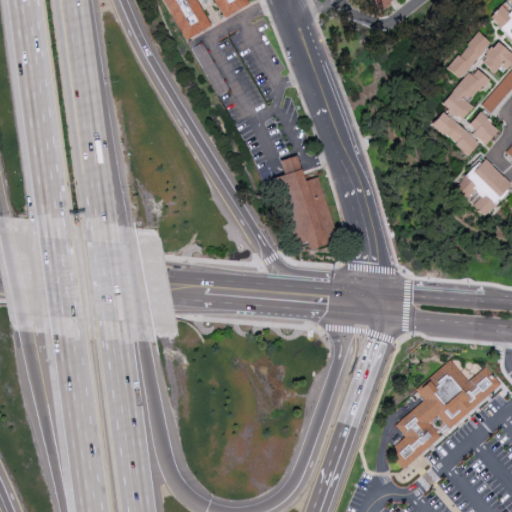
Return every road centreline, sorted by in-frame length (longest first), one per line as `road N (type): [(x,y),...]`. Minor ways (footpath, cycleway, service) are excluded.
road 1 (primary): [(357,293),(0,264)]
road 2 (motorway): [(266,246),(198,143),(123,0)]
road 3 (motorway): [(126,228),(78,0)]
road 4 (motorway): [(351,314),(294,482),(253,511)]
road 5 (motorway): [(104,223),(77,0)]
road 6 (motorway): [(315,511),(385,317)]
road 7 (primary): [(0,284),(203,301)]
road 8 (motorway): [(27,0),(48,182)]
road 9 (motorway): [(28,333),(70,511)]
road 10 (motorway): [(206,509),(174,481),(142,345)]
road 11 (motorway): [(70,339),(90,511)]
road 12 (residential): [(353,176),(294,14)]
road 13 (motorway): [(143,511),(122,345)]
road 14 (residential): [(331,10),(327,0),(390,27),(351,29),(331,10)]
road 15 (residential): [(387,296),(375,209),(353,176)]
road 16 (secondary): [(385,317),(511,329)]
road 17 (motorway): [(122,345),(104,223)]
road 18 (motorway): [(52,219),(70,339)]
